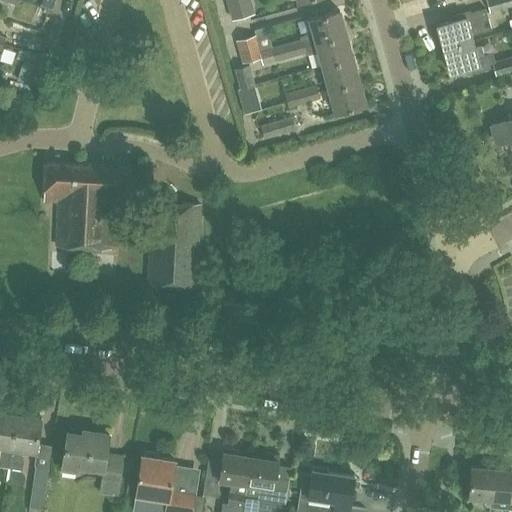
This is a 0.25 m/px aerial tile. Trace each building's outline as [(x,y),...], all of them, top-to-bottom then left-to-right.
[(255,14),(251,0),(226,0),(232,20),(255,14)] [(511,0),(487,0),(490,11),(511,5),(511,0)] [(446,47),(474,39),(472,34),(492,28),(486,7),(481,8),(481,6),(452,13),(453,20),(440,23),(446,47)] [(306,46),(316,43),(347,34),(340,10),(310,19),(314,32),(304,35),(304,38),(306,46)] [(243,63),(261,57),(263,64),(286,58),(282,44),(261,50),(256,34),(236,40),(243,63)] [(353,57),(347,34),(316,43),(306,46),(308,52),(306,52),(307,55),(319,52),(323,66),(353,57)] [(304,38),(282,44),(286,58),(306,52),(308,52),(306,46),(304,38)] [(474,39),(446,47),(453,72),(473,67),(474,71),(496,65),(493,53),(479,57),(474,39)] [(38,88),(48,57),(19,48),(17,55),(25,57),(18,82),(38,88)] [(511,55),(498,59),(502,73),(511,70),(511,55)] [(330,89),(360,80),(353,57),(323,66),(330,89)] [(234,68),(240,89),(253,86),(253,85),(255,84),(250,64),(234,68)] [(336,113),(367,104),(360,80),(330,89),(336,113)] [(305,102),(320,98),(316,84),(301,88),(305,102)] [(258,102),(253,86),(240,89),(245,105),(258,102)] [(301,88),(285,93),(289,107),(305,102),(301,88)] [(264,138),(296,129),(292,116),(261,125),(264,138)] [(511,119),(492,125),(497,143),(511,139),(511,141),(511,119)] [(128,201),(130,167),(47,162),(45,201),(58,202),(56,245),(111,248),(111,244),(150,246),(148,283),(196,286),(201,204),(152,201),(152,214),(113,212),(113,200),(128,201)] [(0,465),(9,467),(17,414),(0,411),(0,445),(0,446),(0,447),(0,465)] [(37,451),(42,417),(17,414),(9,467),(22,469),(24,457),(22,457),(23,449),(37,451)] [(110,433),(83,428),(82,432),(67,430),(62,467),(77,469),(78,464),(103,468),(99,493),(118,496),(125,454),(107,452),(110,433)] [(242,511),(251,455),(238,453),(239,449),(227,447),(226,451),(224,451),(219,479),(231,481),(228,502),(223,501),(220,511),(242,511)] [(175,460),(159,457),(160,452),(145,450),(144,455),(142,454),(133,510),(144,511),(193,511),(197,490),(171,486),(175,460)] [(263,457),(251,455),(242,511),(253,511),(254,508),(255,508),(258,494),(272,496),(272,500),(285,502),(289,477),(276,475),(280,454),(264,451),(263,457)] [(43,508),(49,467),(36,465),(29,506),(43,508)] [(355,475),(327,471),(328,468),(314,465),(313,469),(312,469),(312,473),(303,472),(296,510),(306,511),(365,511),(366,508),(350,506),(355,475)] [(511,508),(511,480),(510,480),(511,468),(472,465),(469,496),(508,499),(507,508),(511,508)]
